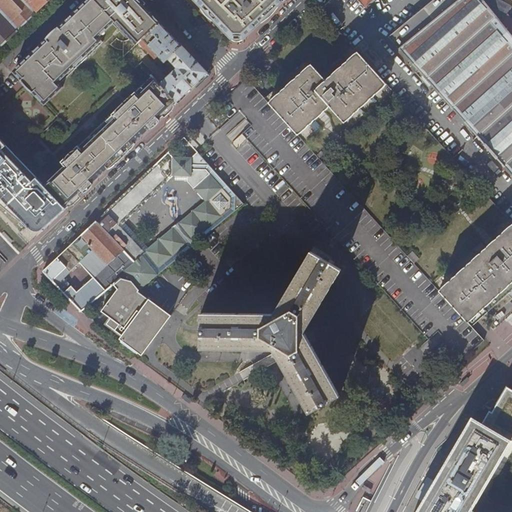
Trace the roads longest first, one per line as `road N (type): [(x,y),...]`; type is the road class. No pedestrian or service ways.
road 1 (secondary): [(22,366),(177,431),(290,511)]
road 2 (residential): [(12,280),(231,69)]
road 3 (secondary): [(22,366),(38,386),(232,511)]
road 4 (secondary): [(312,511),(113,365)]
road 5 (motorway): [(144,511),(0,404)]
road 6 (secondary): [(437,422),(399,445),(333,511)]
road 7 (residential): [(113,365),(12,280)]
